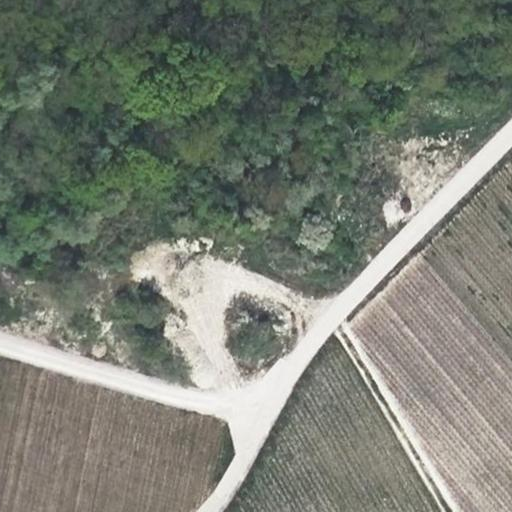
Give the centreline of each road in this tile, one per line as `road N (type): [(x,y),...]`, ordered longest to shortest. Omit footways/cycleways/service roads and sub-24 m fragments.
road 1 (unclassified): [(255,411),(352,275),(511,122)]
road 2 (unclassified): [(255,411),(0,334)]
